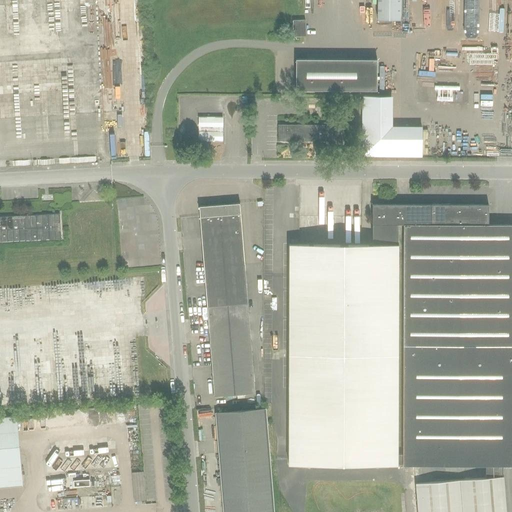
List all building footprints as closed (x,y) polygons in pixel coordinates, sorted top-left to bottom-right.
[(377,0),(378,20),(401,20),(400,0),(377,0)] [(305,20),(293,20),(294,36),(306,36),(305,20)] [(377,90),(377,59),(296,59),(296,90),(377,90)] [(362,156),(422,156),(423,130),(389,130),(389,96),(363,96),(362,156)] [(223,117),(199,117),(199,141),(223,141),(223,117)] [(342,143),(342,122),(328,122),(328,125),(278,125),(278,141),(328,141),(328,143),(342,143)] [(255,393),(240,203),(199,206),(214,396),(255,393)] [(511,224),(488,224),(489,204),(373,204),(372,224),(372,244),(398,244),(398,224),(404,224),(403,454),(403,464),(403,465),(486,465),(486,478),(416,483),(418,511),(506,511),(503,476),(503,465),(511,465),(511,224)] [(0,241),(61,239),(60,214),(0,216),(0,241)] [(398,244),(372,244),(289,244),(289,465),(397,465),(397,464),(403,464),(403,454),(398,454),(398,244)] [(216,413),(223,511),(273,511),(266,409),(216,413)] [(0,477),(22,475),(17,415),(0,416),(0,477)]
